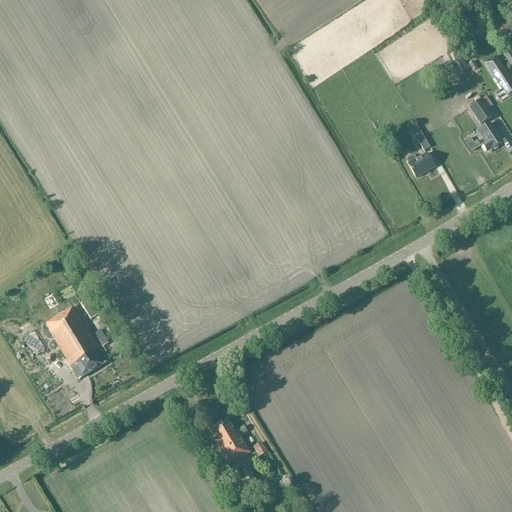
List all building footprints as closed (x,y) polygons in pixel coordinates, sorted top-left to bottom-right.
[(511,66),(511,48),(503,54),(510,67),(511,66)] [(507,96),(511,92),(511,80),(496,57),(484,65),(502,91),(503,91),(507,96)] [(481,101),(469,109),(481,127),(493,118),(488,110),(493,107),(487,97),(482,101),(481,101)] [(491,151),(502,143),(489,124),(478,132),(485,143),(482,146),(487,153),(491,150),(491,151)] [(430,148),(417,127),(410,131),(415,141),(417,140),(423,151),(430,148)] [(427,154),(416,160),(414,158),(411,157),(407,159),(406,162),(408,165),(407,165),(415,179),(435,168),(427,154)] [(19,286),(12,288),(14,294),(21,292),(19,286)] [(81,304),(91,320),(100,314),(90,298),(81,304)] [(79,380),(107,363),(74,307),(45,324),(79,380)] [(95,334),(104,348),(109,344),(101,331),(95,334)] [(52,348),(48,351),(53,361),(57,359),(52,348)] [(235,431),(228,419),(208,431),(227,465),(249,453),(240,437),(247,432),(244,426),(235,431)] [(269,454),(262,442),(252,448),(260,460),(269,454)]
